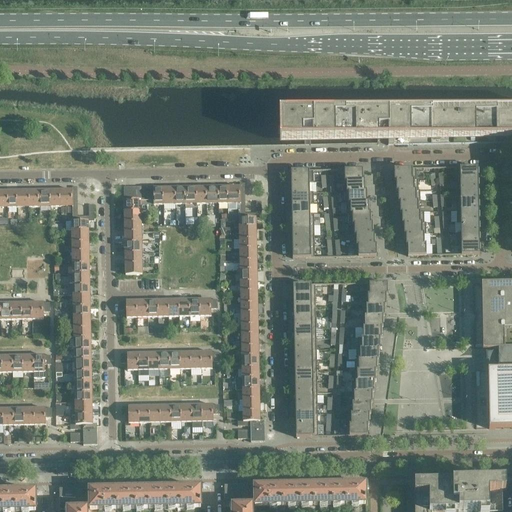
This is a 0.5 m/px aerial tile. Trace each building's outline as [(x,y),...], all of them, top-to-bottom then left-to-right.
[(511,109),(280,115),(280,143),(376,141),(377,147),(511,143),(511,109)] [(478,180),(478,168),(456,169),(456,180),(478,180)] [(416,180),(416,169),(394,170),(394,181),(418,181),(418,180),(416,180)] [(313,183),(313,171),(291,172),(291,183),(313,183)] [(363,181),(363,171),(341,171),(341,182),(364,182),(364,181),(363,181)] [(478,190),(478,180),(456,180),(460,180),(460,191),(478,190)] [(418,191),(418,181),(394,181),(394,182),(396,182),(396,192),(420,192),(420,191),(418,191)] [(365,192),(364,182),(341,182),(341,183),(346,183),(347,192),(345,192),(345,193),(366,193),(366,192),(365,192)] [(310,193),(309,183),(313,183),(291,183),(291,194),(313,194),(313,193),(310,193)] [(206,203),(206,188),(197,189),(197,204),(197,205),(207,205),(207,203),(206,203)] [(218,203),(218,188),(206,188),(206,203),(207,203),(218,203)] [(228,203),(228,188),(218,188),(218,203),(218,205),(228,205),(228,203)] [(240,191),(240,188),(228,188),(228,203),(240,203),(240,201),(240,198),(240,194),(240,191)] [(163,204),(163,189),(154,189),(153,189),(154,201),(154,206),(164,206),(164,204),(163,204)] [(175,204),(175,189),(163,189),(163,204),(164,204),(175,204)] [(185,204),(185,189),(175,189),(175,204),(175,206),(185,205),(185,204)] [(197,204),(197,189),(185,189),(185,204),(197,204)] [(478,201),(478,190),(460,191),(460,201),(456,201),(456,202),(478,201)] [(51,207),(51,191),(39,192),(39,207),(51,207)] [(61,206),(60,191),(51,191),(51,207),(51,208),(61,208),(61,206)] [(73,198),(72,194),(72,191),(60,191),(61,206),(73,206),(73,204),(73,201),(73,198)] [(8,207),(8,192),(0,192),(0,207),(8,207)] [(18,207),(17,192),(8,192),(8,207),(8,209),(18,209),(18,207)] [(30,207),(29,192),(17,192),(18,207),(29,207),(30,207)] [(39,207),(39,192),(29,192),(30,207),(29,207),(29,208),(39,208),(39,207)] [(420,202),(420,192),(396,192),(398,192),(398,203),(420,202)] [(367,203),(366,193),(345,193),(345,204),(368,203),(367,203)] [(314,204),(313,194),(291,194),(292,205),(314,204)] [(141,212),(141,202),(141,201),(135,201),(129,201),(124,202),(124,212),(141,212)] [(479,212),(478,201),(456,202),(457,212),(479,212)] [(418,213),(418,203),(420,203),(420,202),(398,203),(400,203),(400,214),(424,213),(418,213)] [(369,214),(368,203),(345,204),(346,204),(347,214),(370,214),(369,214)] [(310,215),(310,205),(314,205),(314,204),(292,205),(292,216),(314,215),(310,215)] [(141,223),(141,212),(124,212),(125,223),(141,223)] [(479,223),(479,212),(457,212),(457,223),(479,223)] [(424,223),(424,213),(400,214),(402,214),(402,224),(426,224),(426,223),(424,223)] [(371,224),(370,214),(347,214),(347,215),(348,215),(349,225),(372,225),(372,224),(371,224)] [(314,226),(314,215),(292,216),(292,226),(314,226)] [(256,228),(256,219),(253,219),(250,219),(247,219),(240,219),(239,219),(239,229),(241,229),(256,228)] [(89,232),(88,222),(86,222),(83,222),(80,222),(73,222),(72,222),(72,232),(73,232),(89,232)] [(141,233),(141,223),(125,223),(125,233),(141,233)] [(479,234),(479,223),(457,223),(457,224),(461,224),(461,234),(479,234)] [(426,235),(426,224),(402,224),(402,225),(404,225),(404,235),(426,235)] [(372,235),(372,225),(349,225),(349,226),(350,226),(351,236),(374,236),(374,235),(372,235)] [(314,237),(314,226),(292,226),(292,237),(314,237)] [(256,240),(256,228),(241,229),(241,240),(241,241),(256,240)] [(89,244),(89,232),(73,232),(74,244),(89,244)] [(142,244),(141,233),(125,233),(125,244),(142,244)] [(479,244),(479,234),(461,234),(461,245),(479,244)] [(424,245),(424,235),(426,235),(404,235),(404,236),(406,235),(406,246),(426,245),(424,245)] [(374,246),(374,236),(351,236),(356,236),(356,246),(354,246),(354,247),(376,246),(374,246)] [(314,248),(314,237),(292,237),(292,248),(314,248)] [(256,250),(256,240),(241,241),(241,240),(239,240),(240,250),(241,250),(256,250)] [(89,253),(89,244),(74,244),(72,244),(72,254),(74,254),(74,253),(89,253)] [(142,254),(142,244),(125,244),(125,254),(142,254)] [(479,256),(479,244),(461,245),(461,256),(479,256)] [(426,257),(426,245),(406,246),(408,246),(408,257),(426,257)] [(376,258),(376,246),(354,247),(354,258),(376,258)] [(315,259),(314,248),(292,248),(293,259),(315,259)] [(257,262),(256,250),(241,250),(241,262),(257,262)] [(89,265),(89,253),(74,253),(74,254),(74,265),(74,266),(89,265)] [(142,265),(142,254),(125,254),(125,265),(142,265)] [(257,271),(257,262),(241,262),(240,262),(240,272),(242,272),(257,271)] [(89,275),(89,265),(74,266),(74,265),(72,265),(73,275),(74,275),(89,275)] [(142,275),(142,265),(125,265),(126,276),(142,275)] [(257,283),(257,271),(242,272),(242,283),(242,284),(257,283)] [(90,287),(89,275),(74,275),(74,287),(90,287)] [(257,293),(257,283),(242,284),(242,283),(240,283),(241,293),(242,293),(257,293)] [(511,429),(511,283),(482,284),(482,314),(483,350),(498,350),(498,359),(498,370),(488,371),(489,430),(511,429)] [(388,296),(387,284),(365,285),(366,296),(388,296)] [(315,297),(315,286),(293,286),(293,297),(315,297)] [(90,296),(90,287),(74,287),(73,287),(73,297),(75,297),(75,296),(90,296)] [(257,305),(257,293),(242,293),(242,305),(257,305)] [(90,308),(90,296),(75,296),(75,297),(75,308),(75,309),(90,308)] [(386,306),(386,296),(388,296),(366,296),(368,296),(368,306),(362,306),(362,307),(386,306)] [(315,307),(315,297),(293,297),(294,308),(315,307)] [(211,310),(211,305),(211,300),(200,301),(200,317),(211,317),(211,310)] [(169,318),(168,301),(158,302),(158,318),(169,318)] [(179,318),(179,301),(168,301),(169,318),(179,318)] [(190,317),(189,301),(179,301),(179,318),(190,317)] [(200,317),(200,301),(189,301),(190,317),(200,317)] [(137,319),(137,302),(126,302),(126,307),(126,311),(126,319),(137,319)] [(148,318),(147,302),(137,302),(137,319),(148,318)] [(158,318),(158,302),(147,302),(148,318),(158,318)] [(12,321),(11,304),(1,305),(1,321),(12,321)] [(22,321),(22,304),(11,304),(12,321),(22,321)] [(33,320),(32,304),(22,304),(22,321),(33,320)] [(43,313),(43,308),(43,304),(32,304),(33,320),(43,320),(43,313)] [(258,314),(257,305),(242,305),(241,305),(241,315),(242,315),(258,314)] [(384,317),(384,307),(386,307),(386,306),(362,307),(363,317),(361,317),(361,318),(384,317)] [(316,318),(315,307),(294,308),(294,319),(316,318)] [(90,318),(90,308),(75,309),(75,308),(73,308),(74,318),(75,318),(90,318)] [(258,326),(258,314),(242,315),(243,326),(243,327),(258,326)] [(383,328),(383,318),(385,318),(384,317),(361,318),(361,328),(383,328)] [(90,330),(90,318),(75,318),(75,330),(90,330)] [(316,329),(316,318),(294,319),(294,330),(316,329)] [(258,336),(258,326),(243,327),(243,326),(241,326),(241,336),(243,336),(258,336)] [(381,339),(381,329),(383,329),(383,328),(361,328),(361,329),(363,329),(363,339),(358,339),(381,339)] [(316,340),(316,329),(294,330),(294,341),(316,340)] [(91,339),(90,330),(75,330),(74,330),(74,340),(75,340),(75,339),(91,339)] [(258,348),(258,336),(243,336),(243,348),(258,348)] [(91,351),(91,339),(75,339),(75,340),(76,351),(76,352),(91,351)] [(380,350),(380,339),(381,339),(358,339),(358,350),(356,350),(380,350)] [(316,351),(316,340),(294,341),(294,351),(316,351)] [(258,357),(258,348),(243,348),(242,348),(242,358),(243,358),(258,357)] [(378,361),(378,350),(380,350),(356,350),(357,360),(355,361),(378,361)] [(91,361),(91,351),(76,352),(76,351),(74,351),(74,361),(76,361),(91,361)] [(316,362),(316,351),(294,351),(295,362),(316,362)] [(201,370),(201,353),(190,354),(191,370),(201,370)] [(212,362),(212,358),(212,353),(201,353),(201,370),(212,370),(212,362)] [(149,371),(148,354),(138,355),(138,371),(149,371)] [(159,371),(159,354),(148,354),(149,371),(159,371)] [(170,371),(169,354),(159,354),(159,371),(170,371)] [(180,370),(180,354),(169,354),(170,371),(180,370)] [(191,370),(190,354),(180,354),(180,370),(191,370)] [(138,371),(138,355),(127,355),(127,359),(127,364),(127,371),(138,371)] [(45,365),(44,361),(44,356),(33,357),(34,373),(45,373),(45,365)] [(13,374),(12,357),(2,357),(2,374),(13,374)] [(23,373),(23,357),(12,357),(13,374),(23,373)] [(34,373),(33,357),(23,357),(23,373),(34,373)] [(259,369),(258,357),(243,358),(244,369),(244,370),(259,369)] [(91,373),(91,361),(76,361),(76,373),(91,373)] [(377,371),(377,361),(378,361),(355,361),(355,371),(353,371),(353,372),(377,371)] [(317,372),(316,362),(295,362),(295,373),(317,372)] [(259,379),(259,369),(244,370),(244,369),(242,369),(242,379),(244,379),(259,379)] [(375,382),(375,372),(377,372),(377,371),(353,372),(354,382),(352,382),(352,383),(375,382)] [(317,383),(317,372),(295,373),(295,384),(317,383)] [(92,382),(91,373),(76,373),(75,373),(75,383),(76,383),(76,382),(92,382)] [(259,391),(259,379),(244,379),(244,391),(259,391)] [(92,394),(92,382),(76,382),(76,383),(77,394),(77,395),(92,394)] [(374,393),(374,383),(375,383),(375,382),(352,383),(352,393),(374,393)] [(317,394),(317,383),(295,384),(295,395),(317,394)] [(259,400),(259,391),(244,391),(242,391),(243,401),(244,401),(259,400)] [(372,404),(372,394),(374,394),(374,393),(352,393),(352,394),(354,394),(354,404),(352,404),(372,404)] [(92,404),(92,394),(77,395),(77,394),(75,394),(75,404),(77,404),(92,404)] [(317,405),(317,394),(295,395),(295,405),(317,405)] [(260,412),(259,400),(244,401),(244,412),(244,413),(260,412)] [(92,416),(92,404),(77,404),(77,416),(92,416)] [(371,415),(370,404),(372,404),(352,404),(353,415),(347,415),(371,415)] [(318,416),(317,405),(295,405),(296,416),(318,416)] [(181,423),(181,406),(171,407),(171,423),(181,423)] [(192,423),(192,406),(181,406),(181,423),(192,423)] [(202,423),(202,406),(192,406),(192,423),(202,423)] [(213,415),(213,410),(213,406),(202,406),(202,423),(213,422),(213,415)] [(139,424),(139,407),(128,408),(128,412),(128,417),(129,424),(139,424)] [(150,424),(150,407),(139,407),(139,424),(150,424)] [(160,424),(160,407),(150,407),(150,424),(160,424)] [(171,423),(171,407),(160,407),(160,424),(171,423)] [(35,426),(35,409),(24,410),(24,426),(35,426)] [(46,418),(46,414),(45,409),(35,409),(35,426),(46,426),(46,418)] [(14,426),(14,410),(3,410),(3,427),(14,426)] [(24,426),(24,410),(14,410),(14,426),(24,426)] [(260,422),(260,412),(244,413),(244,412),(243,412),(243,422),(244,422),(247,422),(250,422),(260,422)] [(369,426),(369,415),(371,415),(347,415),(347,425),(345,426),(369,426)] [(92,425),(92,416),(77,416),(75,416),(76,426),(77,426),(80,426),(83,426),(92,425)] [(318,426),(318,416),(296,416),(296,427),(318,426)] [(265,443),(264,421),(260,422),(250,422),(250,427),(251,431),(251,435),(251,440),(251,443),(265,443)] [(97,446),(97,428),(97,425),(92,425),(83,426),(83,430),(83,434),(83,439),(83,443),(83,446),(97,446)] [(318,438),(318,426),(296,427),(296,438),(318,438)] [(368,437),(367,426),(369,426),(345,426),(346,437),(368,437)] [(502,511),(502,483),(414,484),(414,491),(414,511),(502,511)] [(365,505),(365,485),(333,486),(333,506),(333,505),(337,505),(351,505),(351,506),(352,506),(352,504),(356,504),(356,505),(365,505)] [(255,507),(254,487),(254,486),(224,486),(225,507),(232,507),(252,507),(255,507)] [(333,506),(333,486),(301,487),(301,507),(302,507),(302,506),(306,505),(306,506),(319,506),(319,507),(320,507),(320,505),(324,505),(324,506),(333,506)] [(269,508),(269,487),(254,487),(255,507),(269,507),(269,508)] [(301,507),(301,487),(269,487),(269,508),(270,508),(270,506),(274,506),(274,507),(287,506),(287,507),(288,507),(288,506),(292,506),(301,506),(301,507)] [(90,510),(89,491),(89,489),(60,490),(60,510),(67,510),(87,510),(90,510)] [(168,509),(168,489),(136,490),(136,509),(137,509),(137,510),(138,510),(138,509),(142,509),(155,509),(155,510),(156,510),(156,508),(160,508),(160,509),(168,509)] [(201,508),(200,489),(168,489),(168,509),(169,509),(169,510),(170,510),(170,508),(174,508),(174,509),(187,508),(187,509),(188,509),(188,508),(192,508),(201,508)] [(104,510),(104,490),(89,491),(90,510),(104,510)] [(136,509),(136,490),(104,490),(104,510),(105,510),(105,511),(106,511),(106,509),(110,509),(110,510),(123,510),(124,510),(124,509),(128,509),(128,510),(136,509)] [(36,511),(35,492),(3,492),(3,511),(4,511),(8,511),(21,511),(22,511),(26,511),(36,511)]
